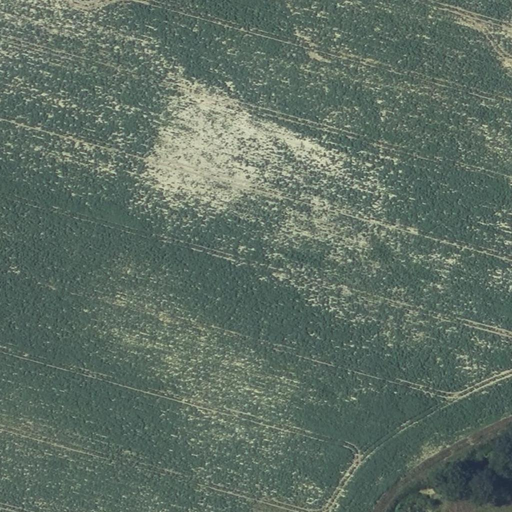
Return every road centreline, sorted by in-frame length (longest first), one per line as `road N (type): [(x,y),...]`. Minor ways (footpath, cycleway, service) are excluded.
road 1 (unclassified): [(189,511),(176,479),(149,461),(122,458),(11,480)]
road 2 (track): [(386,511),(394,495),(427,471),(511,426)]
